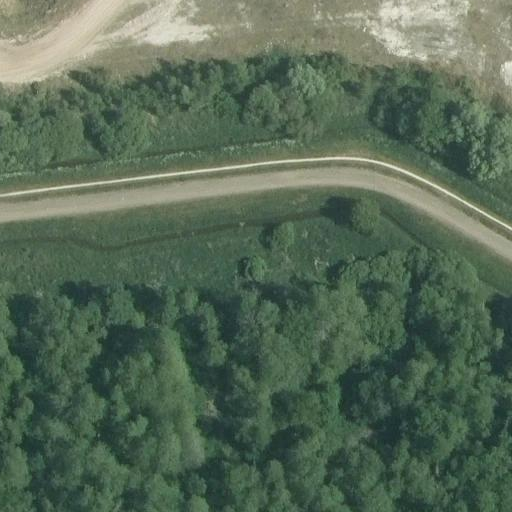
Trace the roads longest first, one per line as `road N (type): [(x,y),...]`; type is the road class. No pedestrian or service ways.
road 1 (track): [(511,251),(394,186),(330,175),(0,212)]
road 2 (track): [(104,0),(63,43),(0,67)]
